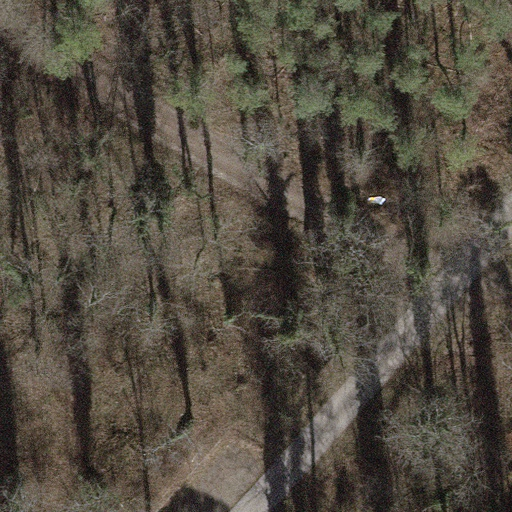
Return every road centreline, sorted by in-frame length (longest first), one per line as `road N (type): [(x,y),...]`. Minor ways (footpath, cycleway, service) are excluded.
road 1 (track): [(0,6),(19,29),(209,148),(453,286)]
road 2 (unclassified): [(511,219),(253,511)]
